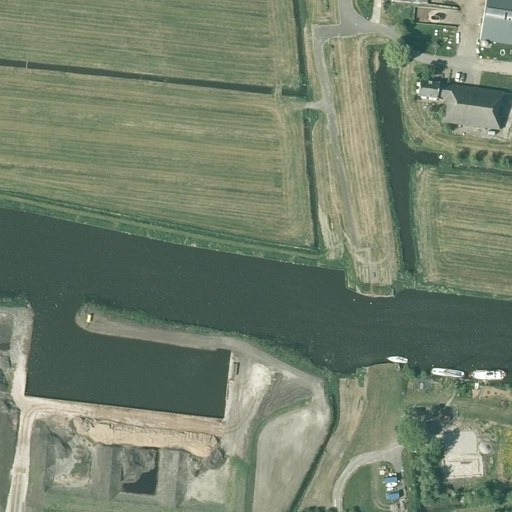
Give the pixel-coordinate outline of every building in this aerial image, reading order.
[(511,0),(485,0),(480,39),(511,44),(511,0)] [(412,8),(412,22),(432,22),(432,9),(412,8)] [(446,82),(447,71),(436,70),(434,81),(446,82)] [(501,105),(503,92),(439,84),(439,83),(420,81),(418,96),(437,99),(437,97),(445,98),(442,122),(499,130),(503,105),(501,105)] [(452,414),(442,414),(442,422),(452,422),(452,414)]
